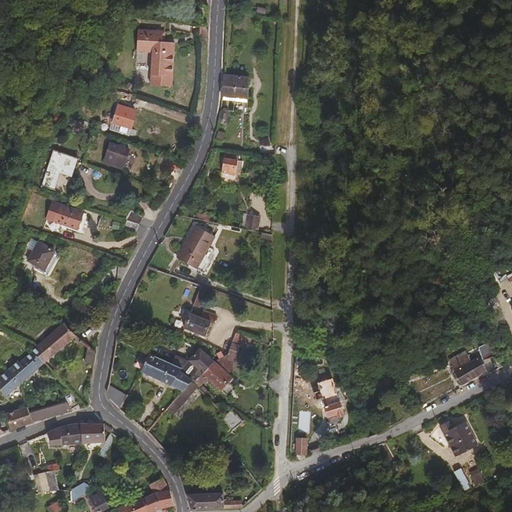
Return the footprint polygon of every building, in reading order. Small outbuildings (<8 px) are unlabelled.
[(170,88),(174,44),(161,43),(161,33),(167,33),(169,18),(140,17),(140,31),(136,31),(135,54),(152,55),(150,87),(170,88)] [(247,88),(248,76),(246,78),(223,75),(221,97),(248,99),(248,98),(246,97),(247,90),(248,91),(248,88),(247,88)] [(129,128),(134,111),(117,106),(112,124),(128,129),(129,128)] [(129,135),(131,129),(129,128),(128,129),(112,124),(110,128),(129,135)] [(122,168),(128,149),(109,144),(104,162),(122,168)] [(78,158),(51,149),(40,183),(55,187),(61,171),(72,174),(78,158)] [(170,170),(174,161),(162,156),(158,164),(170,170)] [(236,171),(237,161),(223,159),(222,170),(236,172),(236,171)] [(76,234),(81,217),(59,210),(54,227),(74,233),(76,234)] [(139,228),(142,219),(127,214),(124,224),(138,228),(139,228)] [(256,232),(259,217),(247,214),(244,230),(256,232)] [(81,236),(85,222),(84,217),(81,217),(76,234),(74,233),(73,237),(78,237),(81,236)] [(136,235),(138,228),(124,224),(123,223),(121,231),(136,235)] [(196,270),(210,243),(191,233),(177,259),(196,270)] [(44,271),(55,252),(39,242),(28,262),(35,266),(44,271)] [(49,274),(60,255),(55,252),(44,271),(49,274)] [(49,274),(44,271),(35,266),(34,268),(47,276),(49,274)] [(198,308),(206,288),(200,286),(192,306),(198,308)] [(205,338),(211,324),(214,324),(216,316),(202,311),(199,318),(189,314),(183,328),(205,338)] [(40,367),(76,336),(63,323),(35,348),(35,349),(29,355),(40,367)] [(245,348),(249,337),(235,332),(231,343),(239,345),(245,348)] [(229,377),(239,345),(231,343),(227,354),(232,356),(230,359),(225,358),(213,362),(203,373),(194,383),(197,387),(198,388),(207,377),(228,397),(235,389),(227,380),(229,377)] [(90,385),(96,351),(88,345),(86,347),(87,348),(86,350),(91,354),(86,384),(90,385)] [(493,359),(488,346),(478,349),(483,363),(493,359)] [(213,362),(199,348),(188,360),(203,373),(213,362)] [(191,381),(178,370),(179,367),(171,363),(140,351),(134,360),(141,364),(137,370),(178,389),(182,391),(191,381)] [(20,384),(40,367),(29,355),(19,363),(18,361),(9,369),(18,381),(20,384)] [(203,373),(188,360),(187,361),(174,356),(171,363),(179,367),(178,370),(191,381),(194,383),(203,373)] [(484,372),(478,361),(471,365),(467,357),(452,367),(462,384),(484,372)] [(0,389),(5,396),(20,384),(18,381),(9,369),(0,376),(0,389)] [(181,405),(197,387),(194,383),(191,381),(182,391),(174,399),(181,405)] [(343,415),(334,388),(315,394),(317,400),(321,399),(327,417),(335,414),(337,417),(343,415)] [(81,408),(77,394),(65,398),(67,403),(29,414),(32,422),(44,418),(72,410),(71,408),(78,407),(78,408),(81,408)] [(32,422),(29,414),(27,407),(5,414),(10,429),(32,422)] [(242,422),(231,410),(220,420),(232,432),(242,422)] [(338,420),(337,417),(335,414),(327,417),(328,423),(338,420)] [(459,441),(453,429),(449,422),(441,427),(451,445),(459,441)] [(477,447),(465,423),(453,429),(459,441),(451,445),(457,457),(477,447)] [(82,445),(81,424),(77,424),(58,430),(60,446),(82,445)] [(104,443),(104,425),(81,424),(82,445),(104,443)] [(60,446),(58,430),(48,434),(50,446),(60,446)] [(305,454),(306,438),(295,438),(295,454),(305,454)] [(62,470),(62,464),(44,468),(45,472),(45,474),(53,472),(62,470)] [(76,478),(74,470),(74,469),(73,468),(65,470),(67,479),(76,478)] [(55,482),(53,472),(45,474),(45,472),(40,474),(38,475),(35,477),(38,494),(49,491),(49,492),(50,492),(48,484),(55,482)] [(483,479),(479,472),(476,473),(477,476),(474,478),(476,482),(483,479)] [(170,491),(163,479),(150,486),(154,494),(170,491)] [(57,490),(55,482),(48,484),(50,492),(57,490)] [(108,507),(99,491),(85,499),(91,511),(103,511),(102,510),(108,507)] [(174,506),(170,491),(154,494),(142,499),(146,511),(153,511),(163,509),(174,506)] [(222,502),(222,493),(188,495),(185,495),(189,507),(189,511),(241,508),(247,502),(245,500),(241,503),(240,501),(222,502)] [(146,511),(142,499),(118,508),(119,511),(146,511)] [(59,511),(63,510),(62,508),(60,503),(47,509),(48,511),(59,511)]
